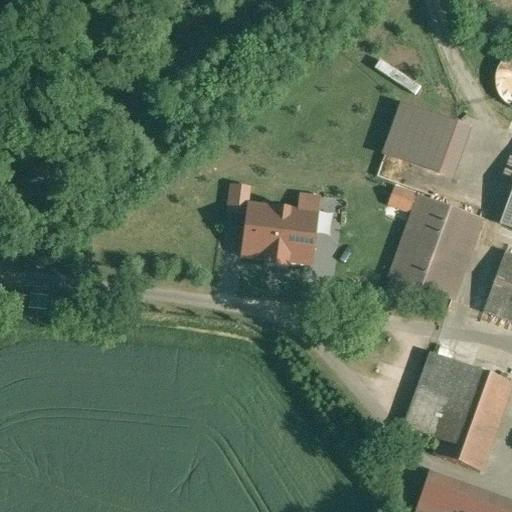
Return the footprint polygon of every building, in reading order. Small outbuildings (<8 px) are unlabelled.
[(511,55),(504,62),(497,71),(495,83),(498,94),(505,103),(511,108),(511,55)] [(470,131),(398,105),(380,156),(452,182),(470,131)] [(249,189),(228,186),(224,215),(245,218),(246,207),(249,189)] [(511,191),(500,224),(511,228),(511,191)] [(481,221),(419,199),(390,279),(452,301),(481,221)] [(316,215),(246,207),(245,218),(239,263),(309,271),(316,215)] [(511,257),(505,255),(484,312),(511,322),(511,257)] [(49,298),(35,297),(34,309),(48,310),(49,298)] [(511,384),(433,355),(406,430),(441,443),(436,457),(480,473),(511,384)] [(497,511),(425,486),(417,509),(425,511),(497,511)]
